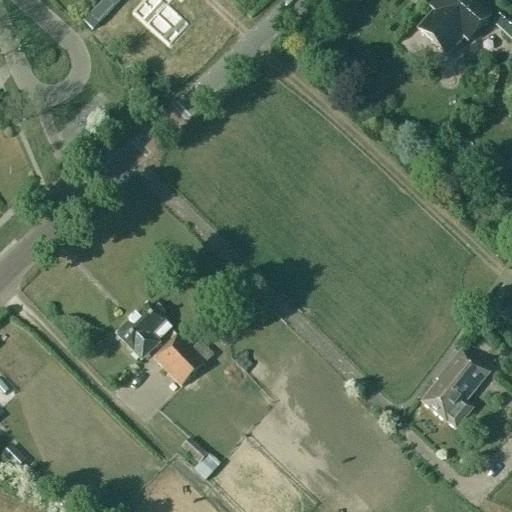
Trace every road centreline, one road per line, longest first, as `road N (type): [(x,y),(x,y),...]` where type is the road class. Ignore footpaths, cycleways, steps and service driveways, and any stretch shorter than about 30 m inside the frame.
road 1 (residential): [(511,446),(478,482),(458,483),(129,152)]
road 2 (track): [(255,39),(511,275)]
road 3 (track): [(0,290),(224,511)]
road 4 (tertiary): [(129,152),(296,0)]
road 5 (tertiary): [(0,280),(129,152)]
road 6 (residential): [(36,97),(61,91),(79,73),(78,53),(24,0)]
